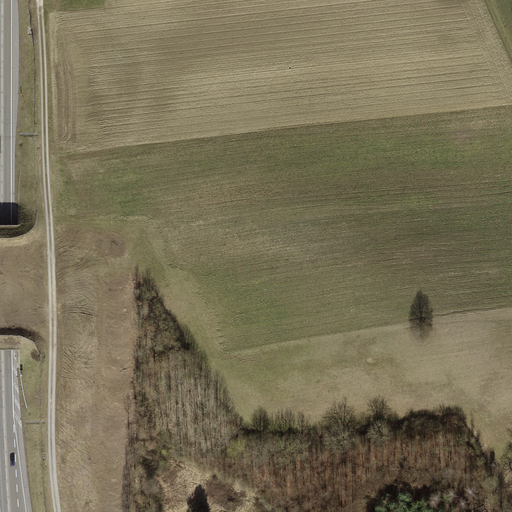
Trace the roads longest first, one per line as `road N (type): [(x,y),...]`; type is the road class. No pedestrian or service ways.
road 1 (track): [(57,511),(40,0)]
road 2 (trunk): [(15,511),(7,0)]
